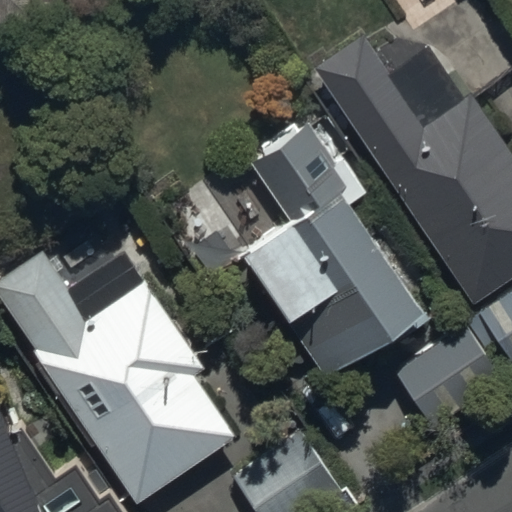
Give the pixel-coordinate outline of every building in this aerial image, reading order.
[(0,0),(0,21),(39,21),(39,0),(0,0)] [(366,33),(316,67),(511,360),(511,146),(474,90),(464,96),(431,47),(393,73),(366,33)] [(432,312),(355,201),(371,190),(346,155),(352,151),(323,109),(251,159),(292,218),(243,252),(332,381),(432,312)] [(46,251),(0,281),(0,297),(133,506),(241,437),(200,373),(207,368),(131,248),(69,287),(46,251)] [(505,375),(467,321),(398,370),(436,424),(505,375)] [(0,511),(124,511),(111,493),(98,501),(78,466),(58,479),(0,391),(0,511)] [(302,428),(234,474),(260,511),(304,511),(342,486),(302,428)]
